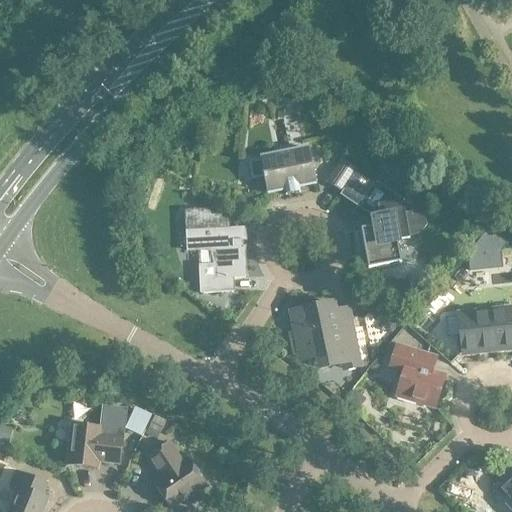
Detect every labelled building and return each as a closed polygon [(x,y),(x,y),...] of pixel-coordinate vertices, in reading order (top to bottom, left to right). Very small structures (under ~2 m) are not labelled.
[(261,159),(261,161),(249,163),(252,179),(263,177),(264,180),(265,179),(268,193),(284,190),(285,196),(300,193),(298,187),(314,184),(307,149),(261,159)] [(357,170),(341,160),(326,183),(341,193),(357,170)] [(376,183),(357,170),(341,193),(339,196),(359,209),(376,183)] [(361,230),(368,269),(401,263),(397,242),(409,240),(402,202),(401,202),(400,199),(376,183),(359,209),(374,219),(374,222),(374,223),(375,227),(361,230)] [(192,210),(193,230),(185,231),(186,251),(215,250),(215,266),(199,266),(201,294),(233,293),(232,279),(245,278),(242,228),(213,230),(212,210),(192,210)] [(488,231),(467,257),(469,272),(502,268),(500,253),(506,245),(488,231)] [(345,369),(358,367),(350,329),(338,332),(333,309),(317,312),(316,308),(292,313),(296,333),(288,334),(292,356),(316,350),(320,368),(344,363),(345,369)] [(457,317),(445,318),(447,338),(459,337),(461,353),(511,347),(511,310),(457,316),(457,317)] [(396,396),(434,408),(444,377),(428,372),(426,368),(429,357),(396,347),(390,365),(398,367),(395,378),(397,382),(400,383),(396,396)] [(73,425),(68,465),(97,469),(97,462),(119,464),(126,409),(100,406),(98,428),(73,425)] [(156,414),(147,432),(157,437),(166,419),(156,414)] [(0,426),(0,442),(5,444),(9,428),(0,426)] [(170,509),(205,486),(194,469),(205,463),(198,453),(182,463),(169,443),(147,458),(157,473),(162,470),(165,474),(153,483),(170,509)] [(41,511),(47,498),(41,496),(46,484),(16,472),(11,485),(18,488),(9,511),(41,511)] [(511,473),(503,482),(508,487),(504,490),(511,499),(506,504),(511,510),(511,473)]
